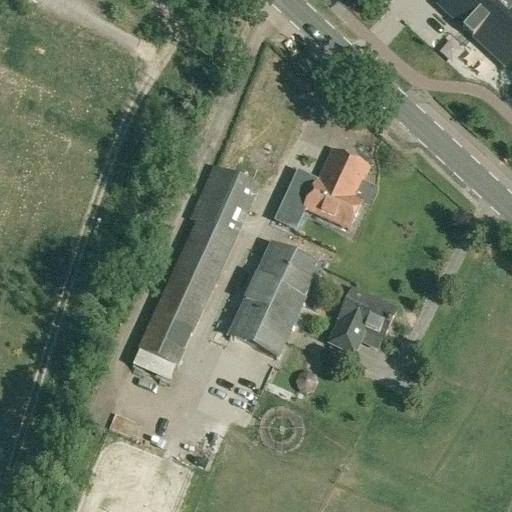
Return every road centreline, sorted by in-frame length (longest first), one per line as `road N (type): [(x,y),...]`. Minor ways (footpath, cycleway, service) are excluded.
road 1 (unknown): [(2,511),(87,247),(173,52),(171,34),(141,0)]
road 2 (secondary): [(511,209),(285,0)]
